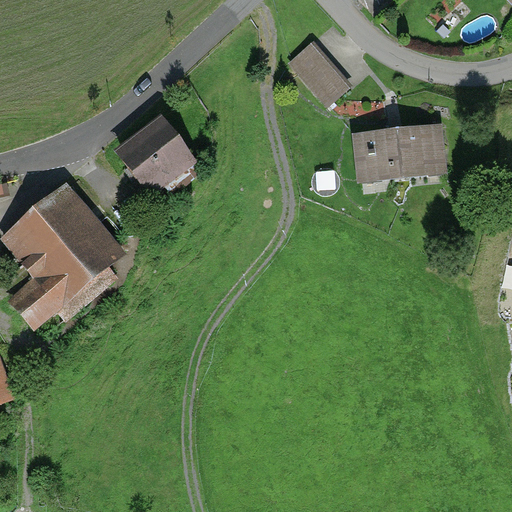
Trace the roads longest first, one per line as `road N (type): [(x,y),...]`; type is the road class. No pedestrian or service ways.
road 1 (track): [(258,0),(272,48),(268,101),(288,214),(196,351),(186,419),(198,511)]
road 2 (residential): [(247,0),(104,129),(0,164)]
road 3 (residential): [(330,0),(384,51),(427,70),(472,74),(511,65)]
